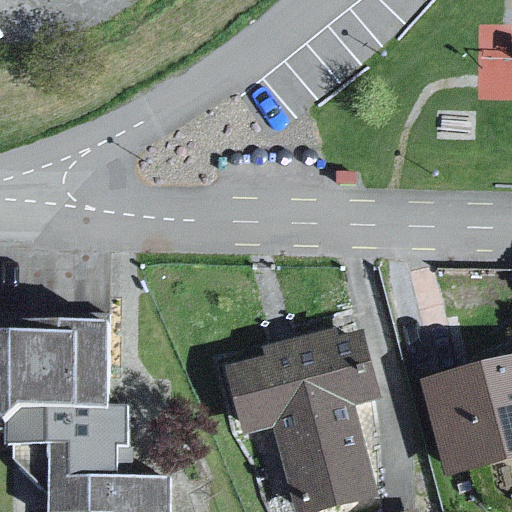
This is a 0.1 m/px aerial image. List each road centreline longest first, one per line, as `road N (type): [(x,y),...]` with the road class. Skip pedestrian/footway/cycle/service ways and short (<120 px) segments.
road 1 (residential): [(11,214),(511,230)]
road 2 (residential): [(306,0),(250,63),(11,214)]
